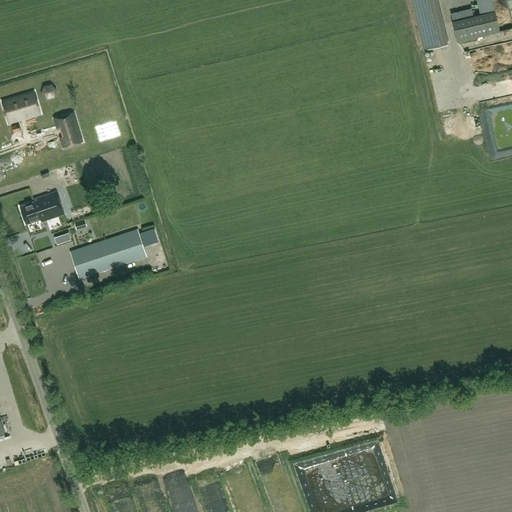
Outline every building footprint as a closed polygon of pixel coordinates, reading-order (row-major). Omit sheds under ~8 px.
[(410,0),(423,51),(448,45),(437,0),(410,0)] [(495,12),(452,22),(457,42),(500,32),(495,12)] [(511,43),(463,53),(465,63),(511,53),(511,43)] [(34,92),(2,101),(9,123),(41,114),(34,92)] [(73,113),(56,118),(59,129),(61,128),(63,136),(62,137),(65,147),(82,142),(73,113)] [(13,132),(21,130),(19,124),(12,127),(13,132)] [(55,173),(57,181),(73,177),(71,169),(55,173)] [(47,196),(43,197),(33,200),(34,202),(20,206),(26,224),(40,220),(40,222),(64,214),(57,192),(47,196)] [(70,251),(79,279),(146,257),(137,230),(70,251)]
